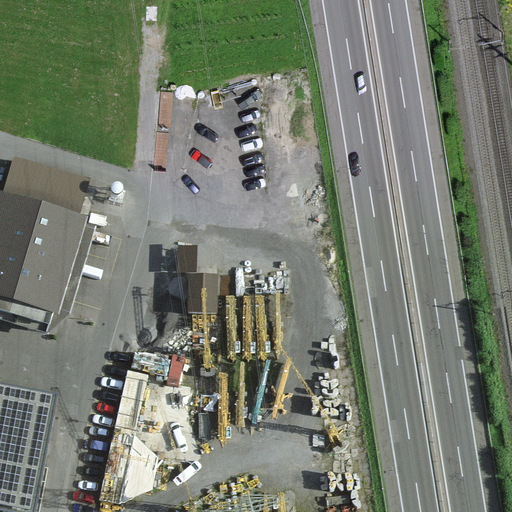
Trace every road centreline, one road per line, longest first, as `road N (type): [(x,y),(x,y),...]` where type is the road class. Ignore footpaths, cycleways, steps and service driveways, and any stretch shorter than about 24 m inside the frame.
road 1 (motorway): [(340,0),(421,511)]
road 2 (motorway): [(469,511),(388,0)]
